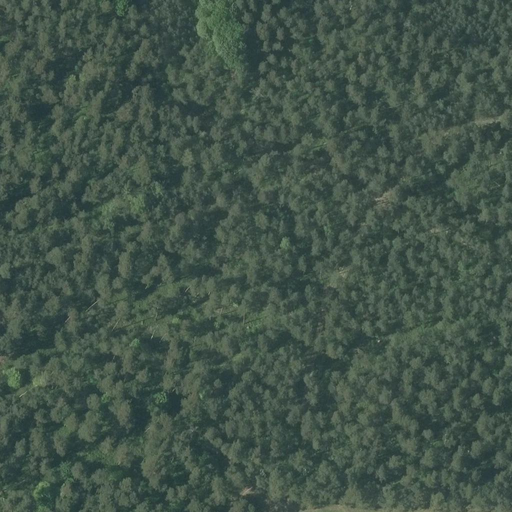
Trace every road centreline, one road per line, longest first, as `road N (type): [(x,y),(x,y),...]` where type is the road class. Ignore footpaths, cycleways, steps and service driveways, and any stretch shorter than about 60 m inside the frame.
road 1 (track): [(511,265),(0,27)]
road 2 (track): [(232,511),(301,448),(325,304),(411,168),(511,113)]
